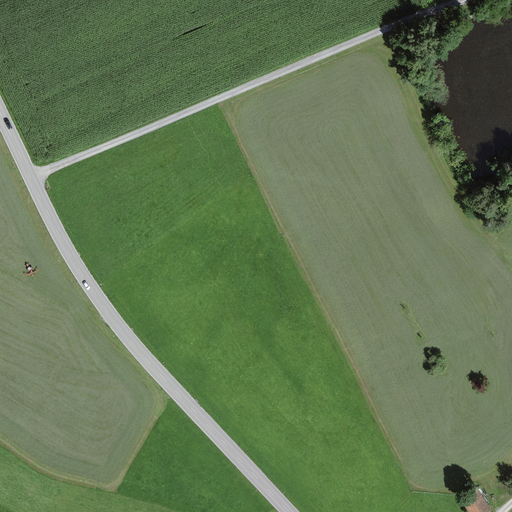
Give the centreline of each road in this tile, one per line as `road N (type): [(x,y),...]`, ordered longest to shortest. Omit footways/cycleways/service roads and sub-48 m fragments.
road 1 (tertiary): [(0,111),(100,301),(289,511)]
road 2 (track): [(31,178),(462,0)]
